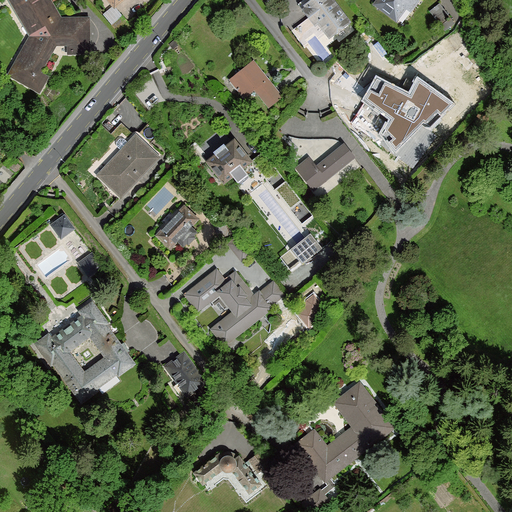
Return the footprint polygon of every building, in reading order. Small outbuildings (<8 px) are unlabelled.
[(50,0),(9,0),(32,37),(10,76),(40,93),(48,78),(40,74),(57,45),(70,45),(70,54),(90,54),(90,19),(62,19),(50,0)] [(348,22),(331,0),(302,0),(297,4),(308,19),(292,31),(305,48),(309,45),(310,45),(307,41),(315,35),(319,40),(327,34),(329,37),(348,22)] [(375,0),(373,4),(396,20),(405,7),(410,11),(418,0),(375,0)] [(439,4),(430,11),(445,31),(454,24),(439,4)] [(453,53),(467,43),(457,30),(443,41),(453,53)] [(268,108),(282,96),(279,91),(253,60),(230,78),(244,96),(253,89),(268,108)] [(392,119),(384,135),(396,150),(424,121),(427,123),(438,111),(442,115),(452,104),(419,80),(411,96),(378,79),(365,99),(392,119)] [(132,135),(93,176),(118,199),(157,158),(132,135)] [(235,140),(205,163),(223,185),(253,162),(235,140)] [(354,157),(344,143),(316,166),(309,158),(296,168),(314,189),(354,157)] [(193,221),(177,206),(149,237),(164,252),(172,244),(178,250),(192,234),(186,228),(193,221)] [(74,227),(65,214),(52,224),(61,237),(74,227)] [(281,258),(293,272),(323,248),(311,233),(305,238),(298,244),(281,258)] [(237,236),(228,244),(242,261),(251,253),(237,236)] [(92,253),(79,262),(89,276),(102,266),(92,253)] [(217,270),(185,295),(197,311),(219,294),(234,312),(212,329),(224,345),(271,309),(269,306),(284,295),(274,282),(260,292),(259,292),(254,296),(236,272),(225,281),(217,270)] [(83,339),(100,362),(118,348),(101,326),(104,324),(87,301),(72,312),(75,317),(46,338),(42,333),(26,344),(47,373),(53,368),(67,387),(85,373),(68,350),(83,339)] [(133,367),(118,348),(100,362),(85,373),(67,387),(82,406),(133,367)] [(184,356),(165,369),(186,399),(205,386),(184,356)] [(244,370),(229,381),(236,390),(251,379),(244,370)] [(326,445),(315,430),(295,445),(327,486),(303,504),(308,511),(319,511),(330,503),(324,495),(336,486),(330,478),(396,428),(361,383),(333,404),(350,426),(326,445)] [(221,453),(195,473),(203,484),(224,469),(225,469),(226,470),(227,471),(228,471),(230,471),(231,471),(232,470),(233,470),(250,493),(261,484),(255,475),(270,463),(261,452),(246,464),(240,456),(238,457),(238,456),(236,455),(235,454),(233,453),(231,452),(229,452),(227,453),(225,453),(224,453),(222,455),(221,453)]
